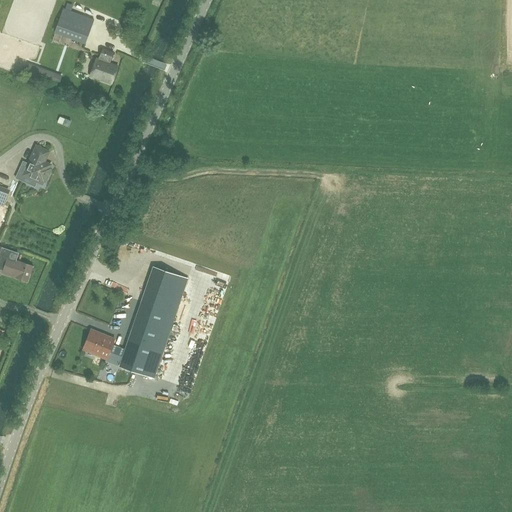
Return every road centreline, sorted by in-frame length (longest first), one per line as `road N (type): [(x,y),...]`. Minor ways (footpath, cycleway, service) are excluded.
road 1 (tertiary): [(0,487),(65,306),(208,0)]
road 2 (unknown): [(111,209),(72,189),(49,141),(27,138),(10,150)]
